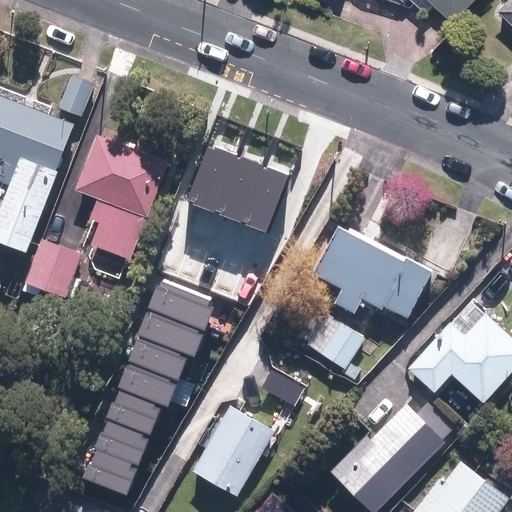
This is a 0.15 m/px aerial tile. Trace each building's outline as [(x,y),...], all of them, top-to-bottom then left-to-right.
[(430,0),(452,21),(471,0),(430,0)] [(64,103),(85,112),(97,82),(76,74),(64,103)] [(0,224),(0,232),(34,246),(64,167),(61,166),(78,120),(0,90),(0,150),(11,154),(2,176),(17,181),(0,224)] [(90,242),(130,257),(167,161),(95,134),(75,186),(98,195),(90,215),(99,219),(90,242)] [(217,214),(239,156),(212,146),(189,203),(217,214)] [(217,214),(242,223),(264,166),(239,156),(217,214)] [(242,223),(265,232),(288,175),(264,166),(242,223)] [(390,302),(414,314),(437,266),(456,275),(474,238),(436,220),(418,257),(344,222),(321,270),(346,282),(338,299),(359,309),(366,294),(389,305),(390,302)] [(29,278),(69,294),(86,251),(46,235),(29,278)] [(160,281),(148,313),(204,334),(205,334),(217,303),(160,281)] [(259,296),(232,283),(223,301),(249,315),(259,296)] [(457,369),(488,398),(511,371),(511,332),(489,311),(470,332),(455,318),(414,363),(441,387),(457,369)] [(148,313),(138,339),(188,358),(194,361),(204,334),(148,313)] [(345,369),(357,378),(364,367),(352,359),(368,335),(344,319),(325,349),(349,364),(345,369)] [(138,339),(128,365),(177,383),(178,384),(188,358),(138,339)] [(128,365),(119,390),(161,406),(168,409),(177,383),(128,365)] [(266,384),(293,400),(302,384),(275,368),(266,384)] [(107,421),(150,437),(161,406),(119,390),(107,421)] [(329,467),(372,510),(440,441),(437,438),(450,425),(424,399),(411,412),(402,403),(367,437),(363,433),(329,467)] [(199,465),(242,490),(278,427),(235,402),(199,465)] [(107,421),(96,451),(138,467),(139,467),(150,437),(107,421)] [(511,427),(502,437),(511,447),(511,427)] [(138,467),(96,451),(85,480),(127,496),(138,467)] [(498,511),(511,494),(465,458),(449,479),(443,474),(414,511),(498,511)]
